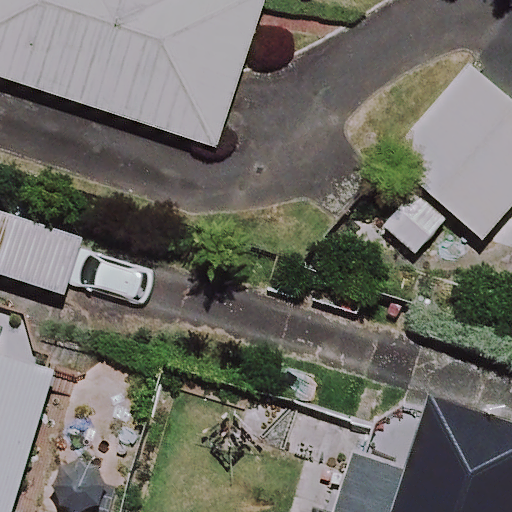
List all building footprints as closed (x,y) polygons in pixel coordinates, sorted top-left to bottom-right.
[(0,0),(0,81),(216,150),(263,0),(0,0)] [(511,206),(511,108),(470,71),(390,160),(481,241),(511,206)] [(0,191),(0,281),(65,300),(89,218),(0,191)] [(12,511),(52,380),(0,364),(0,511),(12,511)] [(511,511),(511,445),(428,420),(399,511),(511,511)]
